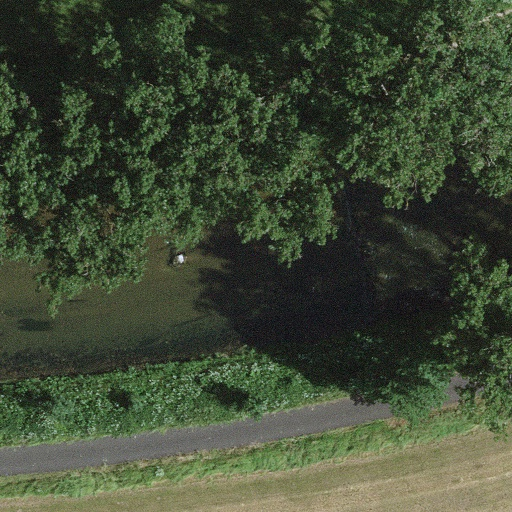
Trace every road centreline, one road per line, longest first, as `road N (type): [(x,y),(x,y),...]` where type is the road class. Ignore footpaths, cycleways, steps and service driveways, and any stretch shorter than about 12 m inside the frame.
road 1 (track): [(511,3),(268,83),(0,104)]
road 2 (track): [(511,370),(226,432),(0,456)]
